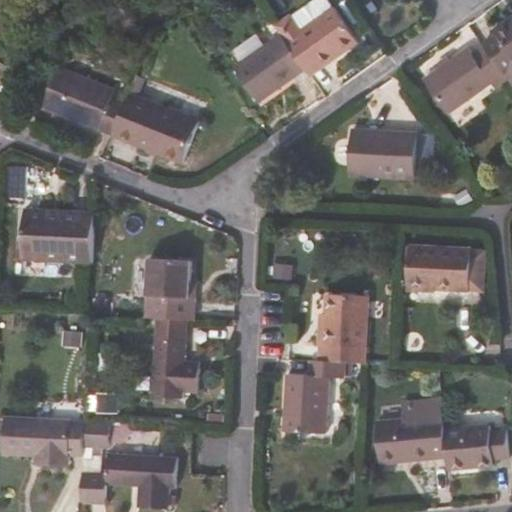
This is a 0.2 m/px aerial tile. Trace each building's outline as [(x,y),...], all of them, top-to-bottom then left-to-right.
[(313,75),(337,58),(360,41),(336,7),(289,41),(308,70),(313,75)] [(511,19),(495,31),(498,35),(486,44),(488,47),(511,80),(511,81),(511,19)] [(261,103),(308,70),(289,41),(284,36),(237,68),(261,103)] [(470,49),(453,60),(448,56),(424,73),(428,79),(425,80),(450,114),(492,84),(498,90),(511,80),(488,47),(474,55),(470,49)] [(129,103),(115,97),(118,89),(63,67),(47,107),(117,135),(129,103)] [(186,163),(202,120),(134,93),(129,103),(117,135),(186,163)] [(418,179),(420,131),(354,128),(352,176),(418,179)] [(96,262),(99,211),(29,209),(27,259),(96,262)] [(486,291),(482,254),(473,254),(473,249),(412,246),(410,287),(486,291)] [(193,298),(195,261),(153,259),(150,317),(158,318),(190,320),(198,320),(199,298),(193,298)] [(367,348),(370,297),(329,295),(327,326),(322,325),(321,345),(367,348)] [(189,360),(190,320),(158,318),(154,396),(186,398),(186,392),(203,393),(204,361),(189,360)] [(330,433),(333,377),(347,378),(348,362),(308,360),(308,374),(288,373),(285,431),(330,433)] [(405,402),(407,420),(380,423),(384,464),(452,457),(449,429),(448,418),(445,398),(405,402)] [(86,445),(88,422),(4,419),(1,453),(35,454),(34,464),(45,464),(66,465),(66,455),(86,456),(86,445)] [(113,447),(114,422),(88,420),(88,422),(86,445),(113,447)] [(453,469),(475,467),(483,466),(498,465),(498,458),(511,457),(511,429),(495,431),(495,425),(449,429),(452,457),(453,469)] [(179,487),(181,457),(111,453),(110,476),(85,475),(84,501),(108,502),(109,484),(142,485),(141,506),(172,507),(172,487),(179,487)]
